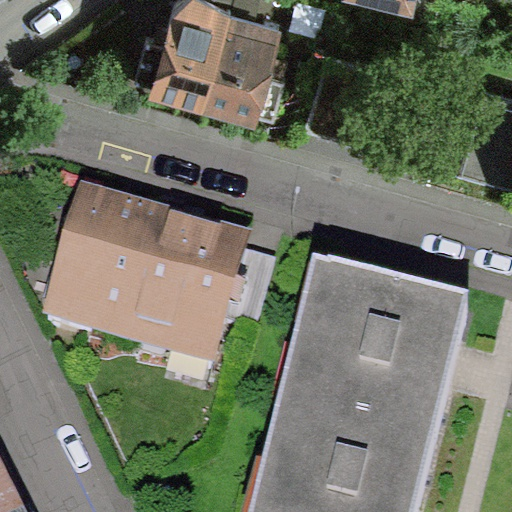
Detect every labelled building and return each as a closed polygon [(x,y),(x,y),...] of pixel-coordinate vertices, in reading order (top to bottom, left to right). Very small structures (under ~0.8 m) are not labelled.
[(162,0),(140,79),(255,112),(282,15),(227,0),(162,0)] [(326,52),(305,127),(407,153),(424,79),(326,52)] [(511,92),(482,84),(458,173),(511,187),(511,92)] [(253,243),(82,194),(44,323),(215,374),(253,243)] [(420,511),(468,317),(317,280),(260,511),(420,511)] [(0,511),(19,511),(0,468),(0,511)]
